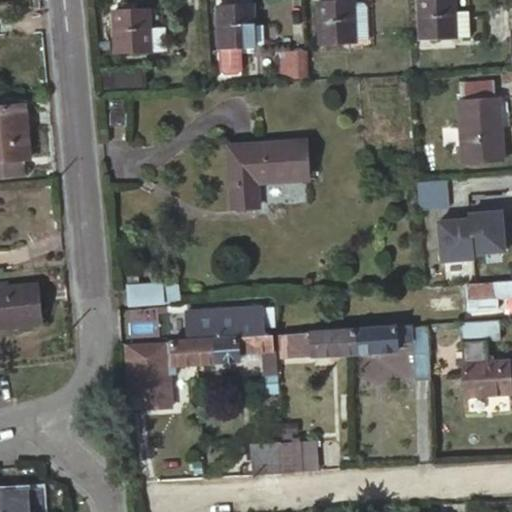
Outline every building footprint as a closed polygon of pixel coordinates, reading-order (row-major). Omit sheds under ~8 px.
[(354,43),(354,40),(352,0),(319,0),(321,44),(354,43)] [(364,0),(352,0),(354,40),(369,40),(368,3),(364,0)] [(419,0),(422,38),(456,36),(454,10),(453,0),(419,0)] [(218,4),(220,47),(254,46),(253,3),(218,4)] [(115,8),(117,53),(151,51),(149,6),(115,8)] [(469,9),(454,10),(456,36),(471,35),(469,9)] [(307,49),(280,49),(280,75),(307,75),(307,49)] [(112,66),(114,87),(139,84),(137,64),(112,66)] [(460,82),(461,100),(501,97),(500,79),(460,82)] [(504,98),(501,97),(461,100),(463,146),(507,143),(504,98)] [(0,153),(20,152),(25,152),(21,101),(0,102),(0,153)] [(228,144),(232,204),(260,203),(259,180),(307,177),(306,139),(228,144)] [(0,167),(22,166),(20,152),(0,153),(0,167)] [(435,217),(440,260),(507,252),(501,208),(435,217)] [(511,278),(505,279),(467,281),(470,310),(502,307),(501,296),(511,294),(511,278)] [(133,301),(166,299),(165,287),(164,279),(132,281),(133,301)] [(0,284),(0,326),(46,322),(43,281),(0,284)] [(178,286),(165,287),(166,299),(179,298),(178,286)] [(367,326),(354,327),(356,352),(399,349),(398,340),(411,338),(414,376),(430,376),(427,323),(367,326)] [(354,327),(283,332),(284,347),(312,345),(313,354),(356,352),(354,327)] [(253,334),(197,338),(198,363),(241,360),(241,350),(265,349),(274,348),(273,333),(253,334)] [(177,364),(198,363),(197,338),(171,340),(127,343),(131,394),(147,393),(148,408),(173,407),(170,373),(177,373),(177,364)] [(460,342),(464,412),(511,409),(511,390),(510,358),(479,359),(478,341),(460,342)] [(277,348),(274,348),(265,349),(266,373),(278,372),(277,348)] [(284,451),(284,466),(285,472),(304,471),(304,470),(302,442),(302,441),(283,442),(284,451)] [(317,441),(302,442),(304,470),(319,469),(317,441)] [(283,442),(253,444),(255,473),(285,472),(284,466),(284,451),(283,442)] [(46,511),(45,487),(0,489),(0,511),(46,511)]
